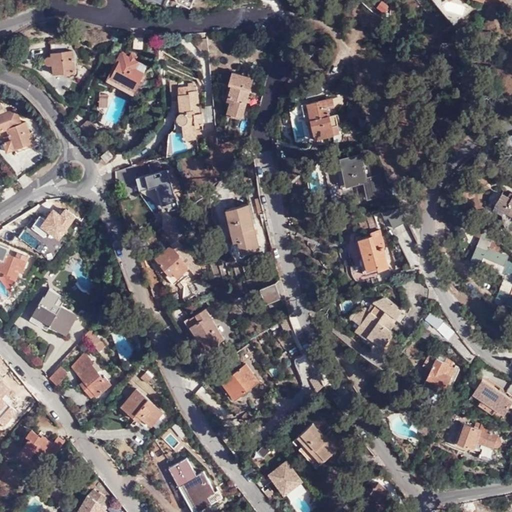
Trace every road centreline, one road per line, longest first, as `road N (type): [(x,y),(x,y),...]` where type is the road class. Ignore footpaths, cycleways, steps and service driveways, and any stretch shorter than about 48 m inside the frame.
road 1 (residential): [(133,20),(279,23),(283,68),(263,143),(300,311),(330,378),(425,500)]
road 2 (residential): [(53,179),(93,198),(110,220),(206,436),(271,511)]
road 3 (residential): [(511,372),(464,320),(440,282),(427,239),(429,190),(466,150),(511,128)]
road 4 (residential): [(140,511),(0,335)]
road 5 (residential): [(53,179),(70,152),(65,123),(21,85),(0,78)]
road 6 (residential): [(0,30),(52,12),(133,20)]
